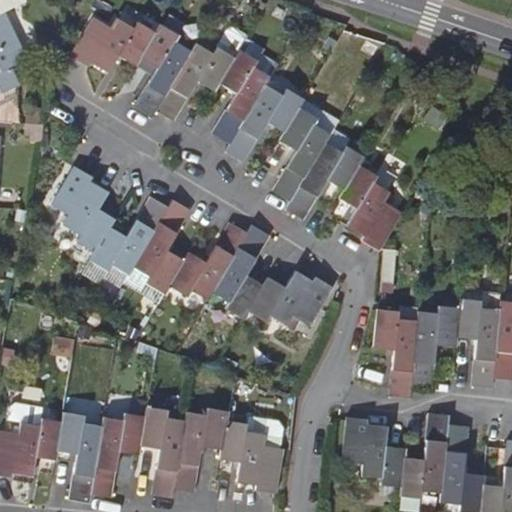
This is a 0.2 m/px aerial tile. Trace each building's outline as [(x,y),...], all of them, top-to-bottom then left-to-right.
[(0,0),(0,92),(18,84),(11,67),(27,59),(6,12),(24,3),(22,0),(0,0)] [(135,66),(140,57),(141,54),(154,32),(137,22),(133,29),(116,19),(111,28),(93,18),(70,56),(87,67),(91,62),(108,71),(118,56),(135,66)] [(151,118),(155,111),(155,109),(190,51),(174,41),(177,35),(159,24),(154,32),(141,54),(140,57),(157,67),(133,107),(151,118)] [(234,57),(219,82),(236,92),(212,133),(229,144),(265,84),(278,63),(261,52),(265,47),(247,35),(234,57)] [(195,43),(190,51),(155,109),(155,111),(172,120),(197,80),(214,91),(219,82),(234,57),(216,47),(212,53),(195,43)] [(267,122),(283,132),(303,99),(285,88),(281,94),(265,84),(229,144),(225,151),(243,161),(267,122)] [(272,191),(289,201),(324,143),(335,126),(339,119),(304,97),(303,99),(283,132),(278,140),(296,151),(272,191)] [(26,122),(41,124),(42,114),(27,113),(26,122)] [(41,124),(26,122),(26,132),(41,134),(41,124)] [(335,126),(324,143),(341,152),(345,145),(350,136),(335,126)] [(326,179),(342,189),(344,187),(359,164),(363,156),(345,145),(341,152),(324,143),(289,201),(284,209),(302,220),(326,179)] [(344,187),(342,189),(338,197),(356,208),(346,225),(363,235),(361,240),(379,250),(402,212),(384,201),(390,191),(373,181),(377,175),(359,164),(344,187)] [(92,176),(74,166),(52,203),(68,215),(62,225),(79,235),(76,241),(94,253),(108,228),(110,227),(115,219),(96,209),(107,191),(89,181),(92,176)] [(126,237),(110,227),(108,228),(94,253),(89,260),(107,271),(112,264),(129,274),(133,267),(132,267),(166,210),(167,207),(150,197),(126,237)] [(172,199),(167,207),(166,210),(132,267),(133,267),(149,277),(146,282),(165,294),(169,286),(168,285),(183,262),(182,260),(167,250),(190,210),(172,199)] [(188,252),(182,260),(183,262),(168,285),(169,286),(186,296),(190,291),(207,300),(212,292),(247,233),(246,232),(231,223),(206,263),(188,252)] [(243,319),(248,310),(262,287),(262,285),(245,275),(269,235),(251,224),(246,232),(247,233),(212,292),(228,302),(225,308),(243,319)] [(332,289),(333,287),(315,276),(312,281),(295,270),(283,287),(267,277),(262,285),(262,287),(248,310),(266,321),(270,315),(286,325),(292,316),(310,327),(332,289)] [(492,388),(492,379),(499,315),(500,310),(480,308),(480,300),(460,298),(458,307),(456,338),(475,340),(470,386),(492,388)] [(499,315),(492,379),(511,380),(511,300),(500,300),(500,310),(499,315)] [(455,347),(456,338),(458,307),(437,305),(437,313),(417,311),(416,318),(416,321),(416,326),(409,387),(411,390),(430,391),(434,344),(455,347)] [(410,399),(411,390),(409,387),(416,326),(416,321),(397,319),(398,311),(377,309),(373,349),(387,350),(393,351),(389,397),(410,399)] [(139,444),(140,446),(159,449),(152,495),(172,498),(174,488),(174,485),(184,421),(165,417),(165,411),(145,407),(143,416),(139,444)] [(174,485),(174,488),(193,492),(200,446),(220,450),(225,421),(226,420),(228,411),(206,407),(205,415),(186,412),(184,421),(174,485)] [(56,449),(57,450),(76,454),(69,500),(89,503),(90,494),(101,426),(81,423),(82,415),(62,412),(61,422),(56,449)] [(447,429),(448,424),(448,414),(428,412),(424,460),(404,458),(401,487),(400,496),(420,498),(420,491),(440,493),(447,429)] [(138,454),(140,446),(139,444),(143,416),(123,413),(122,420),(103,417),(101,426),(90,494),(110,497),(117,450),(138,454)] [(254,490),(276,493),(283,449),(280,449),(283,429),(278,421),(247,416),(247,423),(226,420),(225,421),(220,450),(219,459),(239,462),(236,480),(255,484),(254,490)] [(55,460),(57,450),(56,449),(61,422),(40,418),(39,425),(20,422),(18,433),(0,429),(0,475),(11,478),(12,473),(32,476),(35,457),(55,460)] [(401,487),(404,458),(404,449),(385,447),(387,427),(365,425),(366,420),(347,419),(347,421),(342,462),(362,464),(361,476),(381,478),(381,485),(401,487)] [(468,511),(479,511),(483,485),(483,476),(463,474),(468,426),(448,424),(447,429),(440,493),(440,502),(459,504),(459,511),(468,511)] [(502,486),(483,485),(479,511),(511,511),(511,439),(507,439),(502,486)]
